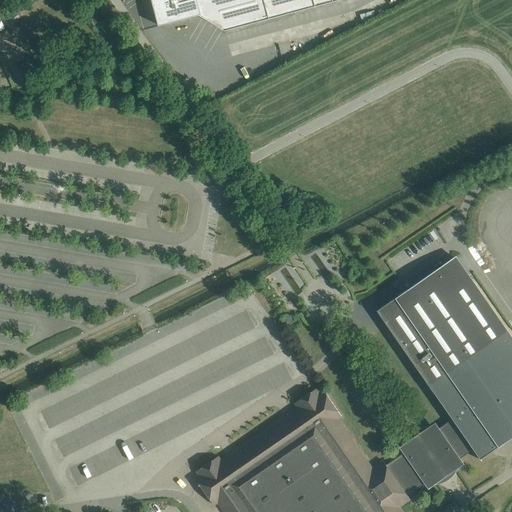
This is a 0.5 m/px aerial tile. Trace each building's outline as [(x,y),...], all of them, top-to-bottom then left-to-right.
[(151,0),(158,22),(159,25),(199,14),(225,30),(269,18),(263,0),(151,0)] [(263,0),(269,18),(291,12),(296,11),(337,0),(263,0)] [(91,14),(85,18),(91,27),(97,22),(91,14)] [(329,39),(339,36),(335,25),(326,28),(329,39)] [(198,474),(195,477),(214,505),(218,502),(224,511),(403,511),(399,507),(410,499),(407,495),(424,483),(435,476),(436,483),(442,478),(446,476),(449,474),(456,469),(450,465),(460,458),(474,449),(482,460),(483,460),(481,458),(509,439),(508,438),(509,436),(511,434),(511,433),(511,344),(453,259),(454,258),(453,257),(378,309),(376,306),(375,306),(453,418),(439,427),(429,434),(428,427),(420,432),(418,434),(414,437),(407,441),(414,445),(403,452),(386,464),(383,460),(372,467),(339,419),(342,416),(323,389),(319,391),(317,388),(295,403),(297,406),(234,450),(226,455),(221,459),(218,456),(196,471),(198,474)] [(351,269),(350,276),(351,277),(352,278),(358,274),(353,267),(351,269)] [(284,315),(281,318),(286,326),(295,320),(294,317),(292,315),(286,314),(284,315)] [(259,361),(272,348),(262,338),(257,344),(259,347),(256,350),(255,350),(252,353),(259,361)]
